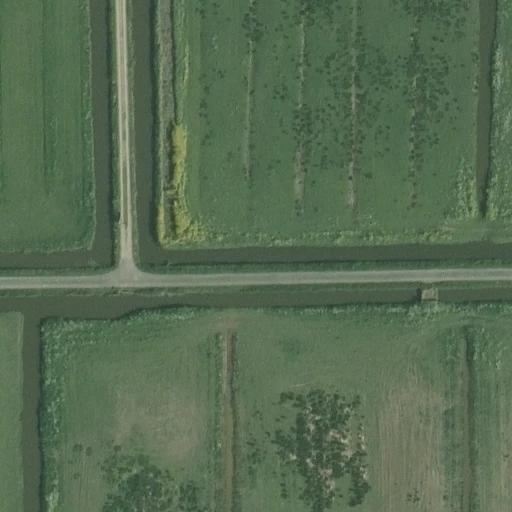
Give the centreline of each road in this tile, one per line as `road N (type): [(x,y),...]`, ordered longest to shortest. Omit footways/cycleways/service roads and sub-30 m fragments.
road 1 (track): [(126,281),(511,274)]
road 2 (track): [(126,281),(120,0)]
road 3 (track): [(0,283),(126,281)]
